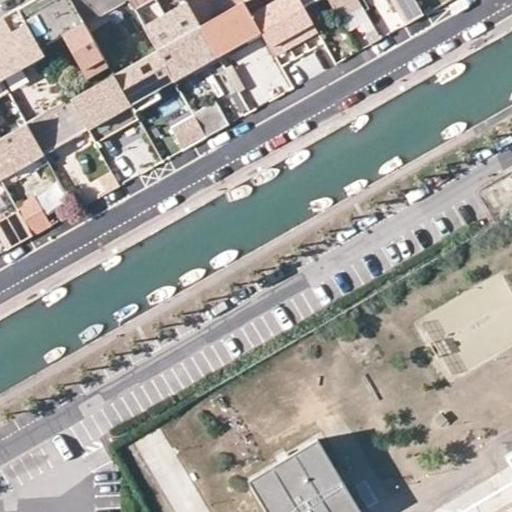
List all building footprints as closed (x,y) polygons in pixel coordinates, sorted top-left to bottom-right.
[(84,23),(71,0),(29,0),(17,7),(40,48),(62,36),(87,80),(109,68),(84,23)] [(71,0),(84,23),(125,0),(71,0)] [(185,0),(141,26),(155,50),(173,80),(216,55),(199,24),(185,0)] [(242,0),(199,24),(216,55),(260,31),(242,0)] [(242,0),(260,31),(303,7),(299,0),(242,0)] [(327,0),(337,16),(359,3),(357,0),(327,0)] [(423,14),(414,0),(391,0),(405,24),(423,14)] [(0,16),(0,77),(1,80),(44,56),(40,48),(17,7),(0,16)] [(173,80),(155,50),(112,74),(130,105),(136,101),(159,88),(173,80)] [(130,105),(112,74),(68,98),(86,130),(93,141),(137,117),(130,105)] [(19,111),(25,123),(68,98),(62,87),(19,111)] [(139,105),(161,92),(159,88),(136,101),(139,105)] [(86,130),(68,98),(25,123),(42,154),(86,130)] [(196,114),(209,137),(230,125),(223,112),(217,115),(211,105),(196,114)] [(209,137),(196,114),(174,126),(187,149),(209,137)] [(138,119),(137,117),(93,141),(94,144),(138,119)] [(0,137),(0,178),(42,154),(25,123),(0,137)] [(103,175),(110,171),(100,153),(93,157),(103,175)] [(111,191),(119,186),(110,171),(103,175),(111,191)] [(31,235),(50,225),(33,196),(15,207),(17,210),(31,235)] [(0,220),(0,239),(6,250),(31,235),(17,210),(0,220)] [(511,293),(499,271),(420,317),(456,379),(511,346),(511,293)] [(269,511),(362,511),(367,509),(324,438),(251,482),(269,511)] [(511,511),(511,452),(507,456),(511,464),(511,478),(456,511),(511,511)]
